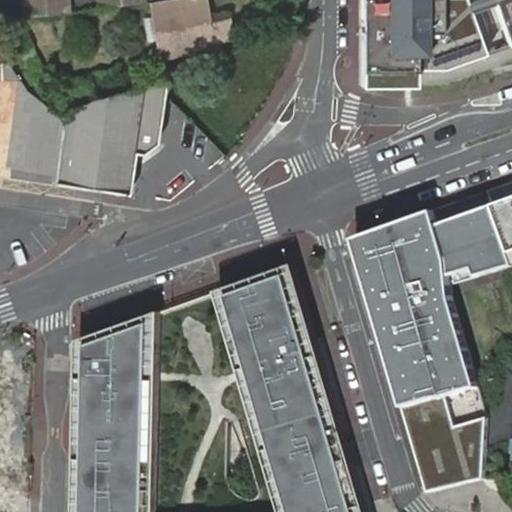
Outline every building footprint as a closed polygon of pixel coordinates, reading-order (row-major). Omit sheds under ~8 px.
[(22,0),(23,24),(46,20),(44,0),(22,0)] [(44,0),(46,20),(68,16),(67,0),(44,0)] [(98,0),(98,11),(118,8),(117,0),(98,0)] [(209,24),(204,0),(162,0),(150,2),(160,59),(234,38),(231,22),(230,19),(209,24)] [(367,0),(368,82),(368,86),(407,84),(421,84),(421,80),(421,69),(450,69),(492,54),(476,11),(472,0),(367,0)] [(500,2),(499,0),(472,0),(476,11),(480,9),(500,2)] [(511,0),(499,0),(500,2),(511,36),(511,0)] [(27,43),(14,50),(25,68),(38,61),(27,43)] [(0,174),(135,193),(140,148),(148,151),(166,139),(173,76),(160,82),(91,102),(68,112),(69,118),(51,112),(29,92),(3,57),(1,81),(0,80),(0,174)] [(511,182),(488,191),(511,253),(511,182)] [(454,284),(511,266),(511,251),(488,191),(356,240),(387,341),(395,366),(411,424),(415,435),(418,446),(426,472),(432,493),(488,479),(492,416),(479,375),(457,302),(454,284)] [(78,424),(75,511),(369,511),(298,264),(220,292),(283,511),(149,511),(163,313),(82,340),(78,424)] [(0,442),(21,436),(0,367),(0,442)] [(0,511),(9,511),(10,470),(0,469),(0,511)]
